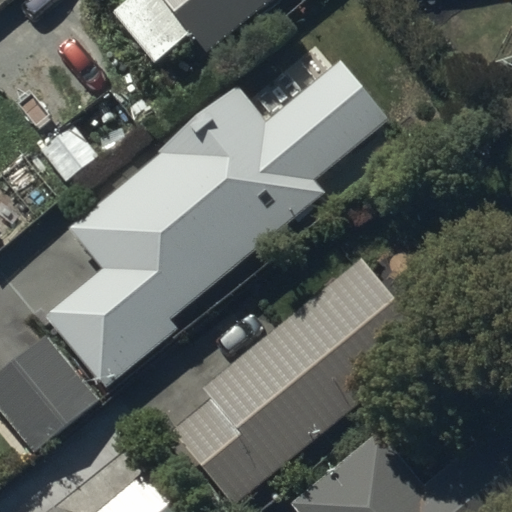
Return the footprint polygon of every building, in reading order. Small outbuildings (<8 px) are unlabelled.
[(140,0),(114,22),(156,74),(192,46),(208,62),(288,0),(140,0)] [(239,98),(71,236),(105,278),(47,325),(107,399),(181,338),(173,328),(325,204),(316,193),(390,133),(341,73),(268,133),(239,98)] [(101,161),(74,129),(38,159),(66,191),(101,161)] [(409,234),(202,394),(215,410),(177,439),(233,510),(433,355),(411,328),(456,294),(409,234)] [(48,343),(0,381),(0,417),(33,460),(99,409),(48,343)] [(381,445),(301,511),(511,511),(511,426),(427,499),(381,445)] [(179,511),(150,478),(107,511),(179,511)]
